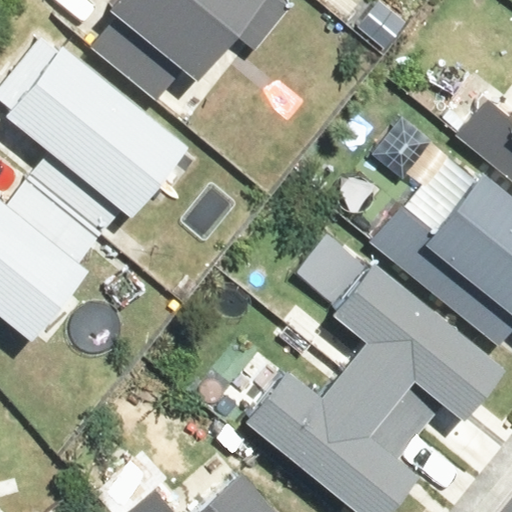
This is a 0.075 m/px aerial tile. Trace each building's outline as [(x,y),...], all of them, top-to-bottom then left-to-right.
[(127,0),(124,3),(207,74),(245,32),(258,43),(294,0),(127,0)] [(198,141),(48,33),(22,66),(40,80),(15,115),(55,144),(33,174),(111,229),(130,201),(145,214),(198,141)] [(511,181),(496,169),(437,241),(511,301),(511,181)] [(111,229),(33,174),(17,195),(0,182),(0,303),(53,342),(105,269),(90,258),(111,229)] [(511,369),(511,356),(370,248),(326,304),(358,327),(316,381),(282,355),(234,418),(357,511),(392,511),(425,471),(403,452),(447,396),(475,418),(511,369)] [(293,511),(254,469),(206,511),(293,511)]
